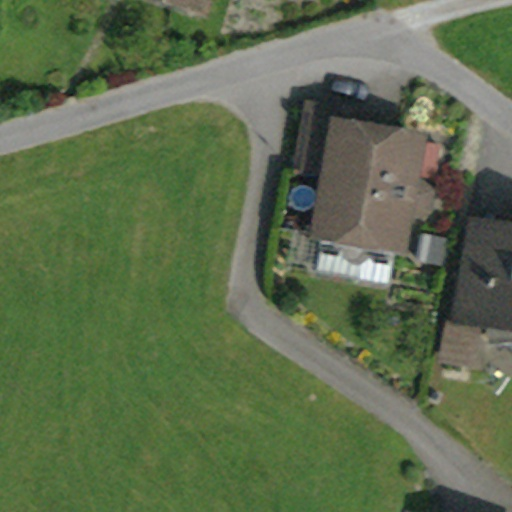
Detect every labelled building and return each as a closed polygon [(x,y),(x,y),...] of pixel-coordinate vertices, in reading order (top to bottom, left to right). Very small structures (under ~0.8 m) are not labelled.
[(170,0),(203,10),(206,0),(170,0)] [(406,220),(427,213),(431,193),(413,179),(414,174),(434,178),(440,147),(375,135),(338,129),(340,113),(309,108),(298,167),(328,172),(317,237),(322,237),(396,250),(401,251),(406,220)] [(338,129),(375,135),(377,120),(340,113),(338,129)] [(511,233),(502,232),(498,255),(468,249),(457,309),(487,315),(485,324),(486,324),(511,328),(511,233)] [(316,273),(389,286),(396,250),(322,237),(316,273)] [(488,348),(511,346),(511,328),(486,324),(488,348)] [(467,364),(473,330),(452,326),(445,360),(467,364)]
